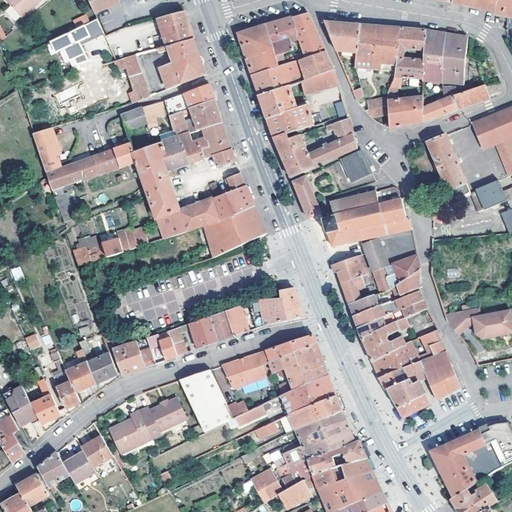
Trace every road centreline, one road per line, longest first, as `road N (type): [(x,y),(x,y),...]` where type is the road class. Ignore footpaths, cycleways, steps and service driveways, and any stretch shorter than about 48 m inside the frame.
road 1 (unclassified): [(0,486),(111,395),(330,320)]
road 2 (secondary): [(330,320),(209,15)]
road 3 (residential): [(389,143),(422,228),(427,283),(479,408)]
road 4 (residential): [(340,0),(465,22),(484,31),(511,69)]
road 5 (residential): [(306,0),(355,111),(389,143)]
road 6 (secondary): [(390,454),(330,320)]
road 7 (residential): [(389,143),(511,98)]
road 8 (unknown): [(273,185),(359,145),(389,143)]
